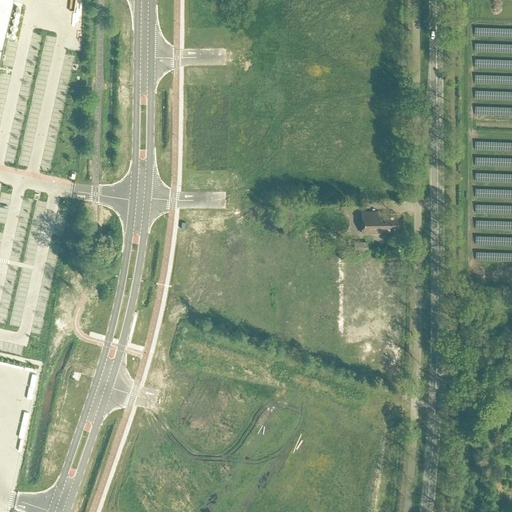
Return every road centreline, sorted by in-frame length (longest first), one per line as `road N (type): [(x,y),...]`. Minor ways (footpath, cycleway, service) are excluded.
road 1 (unclassified): [(137,0),(132,200),(121,290),(51,511)]
road 2 (unclassified): [(66,511),(134,293),(148,171),(151,0)]
road 3 (secondary): [(435,0),(437,325),(426,511)]
road 4 (unclassified): [(415,0),(417,293),(406,511)]
